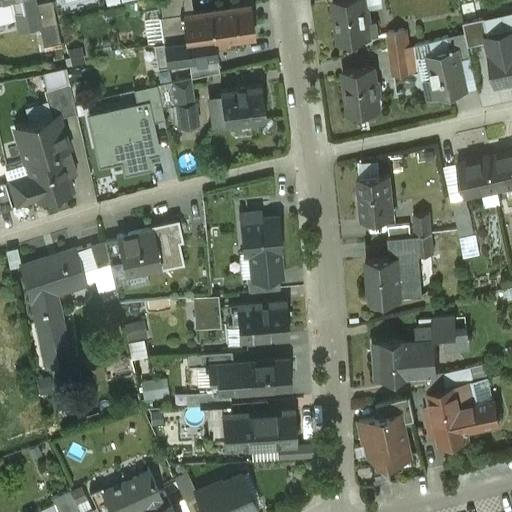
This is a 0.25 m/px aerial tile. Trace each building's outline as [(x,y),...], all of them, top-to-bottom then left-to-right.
[(23,0),(3,0),(8,19),(16,18),(27,15),(23,0)] [(36,4),(35,0),(23,0),(27,15),(16,18),(19,32),(41,27),(36,4)] [(52,0),(36,4),(41,27),(57,24),(52,0)] [(191,0),(159,0),(162,16),(182,13),(193,12),(191,0)] [(363,0),(333,0),(340,41),(369,37),(367,23),(369,22),(368,9),(365,10),(363,0)] [(188,46),(222,42),(254,36),(250,4),(193,12),(182,13),(187,39),(188,46)] [(491,54),(490,54),(496,84),(511,80),(511,11),(483,18),(491,54)] [(162,16),(160,16),(164,43),(187,39),(182,13),(162,16)] [(404,30),(388,32),(392,53),(407,51),(407,47),(404,30)] [(450,50),(429,55),(434,77),(426,79),(431,98),(466,90),(460,59),(471,56),(465,32),(447,36),(450,50)] [(225,69),(222,42),(188,46),(187,39),(164,43),(167,65),(190,62),(192,76),(225,69)] [(416,45),(407,47),(407,51),(410,73),(419,72),(416,45)] [(407,51),(392,53),(395,75),(410,73),(407,51)] [(374,67),(344,71),(349,113),(380,109),(378,95),(380,95),(378,81),(376,81),(374,67)] [(70,82),(44,89),(47,100),(52,116),(58,114),(59,117),(76,112),(70,82)] [(137,105),(147,103),(152,122),(165,119),(157,84),(133,89),(137,105)] [(261,84),(220,90),(222,106),(225,124),(266,119),(261,84)] [(193,86),(175,89),(177,103),(195,101),(193,86)] [(30,122),(52,116),(47,100),(26,107),(30,122)] [(195,101),(177,103),(180,126),(198,124),(195,101)] [(137,105),(89,115),(96,146),(108,143),(112,162),(124,159),(126,171),(149,166),(146,154),(158,152),(152,122),(147,103),(137,105)] [(222,106),(210,107),(213,125),(225,124),(222,106)] [(30,122),(20,125),(23,139),(19,144),(24,160),(25,162),(27,161),(69,149),(70,148),(69,142),(66,140),(59,117),(58,114),(52,116),(30,122)] [(69,149),(27,161),(25,162),(6,168),(17,204),(38,198),(39,199),(72,189),(68,175),(76,173),(69,149)] [(511,150),(491,155),(499,189),(511,186),(511,150)] [(491,155),(458,163),(465,196),(499,189),(491,155)] [(390,174),(358,177),(362,219),(394,216),(390,174)] [(4,182),(0,183),(0,211),(13,208),(4,182)] [(277,216),(261,218),(260,211),(241,213),(245,252),(251,252),(253,276),(253,277),(279,275),(281,274),(279,249),(281,249),(277,216)] [(430,213),(414,215),(416,234),(432,233),(430,213)] [(469,214),(456,217),(458,230),(460,237),(474,234),(469,214)] [(179,218),(151,224),(152,228),(153,228),(160,262),(160,263),(161,268),(184,263),(179,241),(183,240),(179,218)] [(411,225),(390,227),(391,237),(412,235),(411,225)] [(152,228),(117,235),(118,238),(119,238),(125,269),(125,270),(160,263),(160,262),(153,228),(152,228)] [(432,233),(416,234),(418,255),(420,254),(434,253),(432,233)] [(391,237),(388,237),(390,257),(398,257),(418,255),(416,234),(391,237)] [(118,238),(105,240),(110,262),(112,272),(125,269),(119,238),(118,238)] [(105,240),(89,245),(96,267),(110,262),(105,240)] [(75,249),(21,266),(32,299),(33,299),(48,366),(70,361),(65,338),(67,338),(64,326),(63,326),(62,322),(55,324),(53,312),(59,310),(55,292),(58,291),(58,292),(67,290),(67,288),(70,287),(69,283),(84,278),(75,249)] [(424,295),(420,254),(418,255),(398,257),(402,297),(424,295)] [(390,257),(366,259),(370,302),(402,299),(402,297),(398,257),(390,257)] [(279,275),(253,277),(253,276),(247,276),(249,291),(280,288),(279,275)] [(195,295),(197,326),(221,325),(219,293),(195,295)] [(284,301),(239,304),(239,310),(232,311),(233,325),(240,325),(241,338),(287,334),(284,301)] [(125,323),(130,339),(150,333),(145,317),(125,323)] [(454,317),(434,318),(435,326),(417,328),(418,339),(436,338),(445,338),(446,348),(468,347),(467,330),(455,331),(454,317)] [(146,337),(130,339),(133,356),(149,354),(146,337)] [(405,340),(404,338),(376,341),(378,358),(373,358),(374,379),(406,377),(406,375),(437,373),(437,371),(435,339),(436,339),(436,338),(418,339),(405,340)] [(232,350),(200,352),(201,365),(210,365),(211,383),(218,376),(217,364),(233,363),(232,350)] [(289,358),(241,362),(243,390),(291,387),(289,358)] [(233,363),(217,364),(218,376),(211,383),(212,391),(230,390),(230,391),(243,390),(241,362),(233,363)] [(471,367),(444,373),(446,387),(473,380),(471,367)] [(170,376),(144,378),(145,397),(171,395),(170,376)] [(446,387),(428,392),(431,407),(425,408),(430,434),(438,432),(440,444),(468,437),(467,433),(469,433),(468,431),(499,423),(493,398),(492,398),(487,377),(474,380),(473,380),(446,387)] [(230,391),(212,393),(212,391),(186,393),(187,406),(207,405),(231,403),(230,391)] [(410,396),(375,405),(377,417),(401,412),(403,423),(415,420),(410,396)] [(231,403),(207,405),(209,439),(225,438),(224,413),(232,413),(231,403)] [(292,409),(232,413),(233,437),(225,438),(226,448),(294,443),(292,409)] [(377,417),(359,421),(363,441),(366,441),(369,456),(370,456),(376,460),(377,464),(410,457),(403,423),(401,412),(377,417)] [(232,413),(224,413),(225,438),(233,437),(232,413)] [(149,472),(104,492),(102,487),(90,492),(97,506),(99,511),(125,511),(146,503),(149,511),(174,511),(171,503),(165,506),(149,472)] [(242,472),(200,492),(209,511),(245,511),(259,505),(242,472)] [(80,511),(70,490),(52,498),(58,511),(80,511)] [(209,511),(200,492),(185,499),(190,511),(209,511)]
